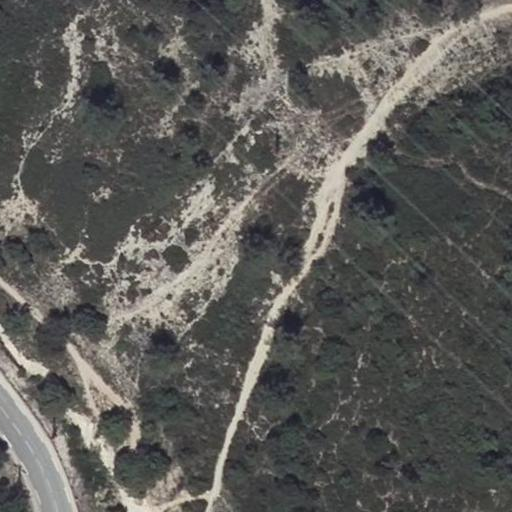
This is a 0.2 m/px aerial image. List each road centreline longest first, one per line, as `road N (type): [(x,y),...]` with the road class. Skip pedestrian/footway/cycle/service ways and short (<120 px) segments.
road 1 (track): [(150,509),(217,494),(246,379),(342,161),(403,79),(474,23),(511,9)]
road 2 (track): [(0,249),(51,325),(126,407),(150,511)]
road 3 (secondary): [(54,511),(36,451),(0,402)]
